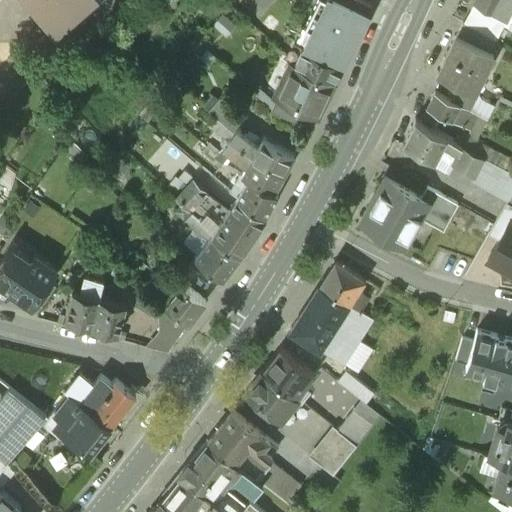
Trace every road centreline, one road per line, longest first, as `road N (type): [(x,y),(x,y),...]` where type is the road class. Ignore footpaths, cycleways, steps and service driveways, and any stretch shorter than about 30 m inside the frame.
road 1 (secondary): [(306,219),(414,0)]
road 2 (residential): [(306,219),(404,274),(511,303)]
road 3 (residential): [(201,383),(0,328)]
road 4 (secondary): [(201,383),(306,219)]
road 5 (secondary): [(100,511),(201,383)]
